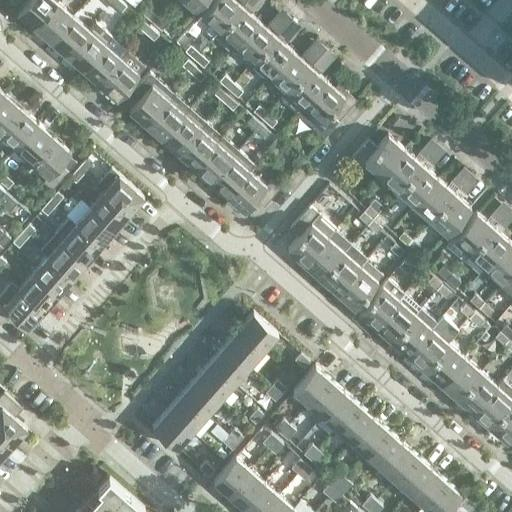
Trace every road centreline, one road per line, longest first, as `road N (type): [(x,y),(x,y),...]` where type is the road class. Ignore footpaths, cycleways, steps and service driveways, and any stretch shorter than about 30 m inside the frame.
road 1 (residential): [(511,483),(351,353),(334,317),(265,257),(243,252)]
road 2 (residential): [(180,200),(0,39)]
road 3 (unclassified): [(243,252),(390,85)]
road 4 (residential): [(37,366),(180,200)]
road 5 (residential): [(511,188),(390,85)]
road 6 (residential): [(186,511),(103,444),(86,411)]
road 7 (residential): [(86,411),(0,510)]
road 8 (residential): [(390,85),(294,0)]
